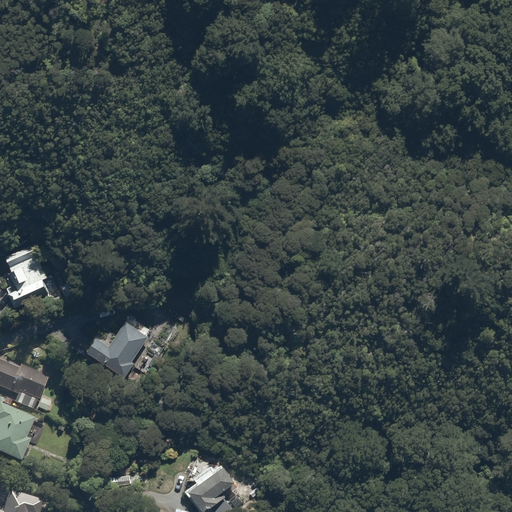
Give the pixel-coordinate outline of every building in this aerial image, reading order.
[(60,291),(41,244),(7,258),(16,280),(8,283),(18,308),(60,291)] [(124,379),(151,338),(126,322),(111,345),(100,337),(88,355),(124,379)] [(0,357),(0,384),(19,392),(15,403),(39,412),(52,377),(0,357)] [(27,438),(35,419),(0,403),(0,449),(24,459),(32,440),(27,438)] [(198,483),(186,493),(202,511),(231,511),(254,493),(223,457),(196,480),(198,483)] [(0,507),(0,511),(43,511),(47,501),(15,489),(7,510),(0,507)]
